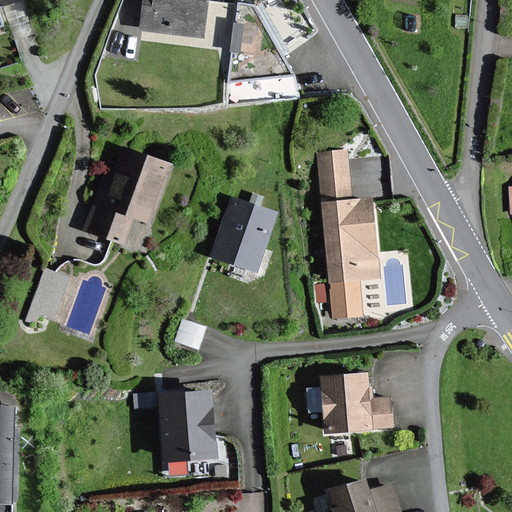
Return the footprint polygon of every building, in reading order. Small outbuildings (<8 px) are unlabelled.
[(208,0),(147,0),(144,29),(204,36),(208,0)] [(298,73),(254,4),(240,3),(232,81),(298,73)] [(171,162),(125,146),(115,175),(105,172),(87,227),(130,242),(138,218),(151,222),(171,162)] [(318,152),(323,202),(336,318),(365,315),(361,279),(382,277),(373,196),(353,198),(348,149),(318,152)] [(278,213),(234,198),(215,254),(259,269),(278,213)] [(62,316),(70,269),(41,263),(33,310),(62,316)] [(316,298),(330,297),(329,279),(314,280),(316,298)] [(205,327),(184,320),(178,340),(199,347),(205,327)] [(368,373),(324,377),(329,430),(393,424),(390,396),(370,398),(368,373)] [(213,391),(162,395),(168,458),(218,454),(213,391)] [(16,407),(0,406),(0,501),(14,502),(16,407)] [(371,491),(367,479),(331,491),(338,511),(336,511),(400,511),(392,485),(371,491)]
